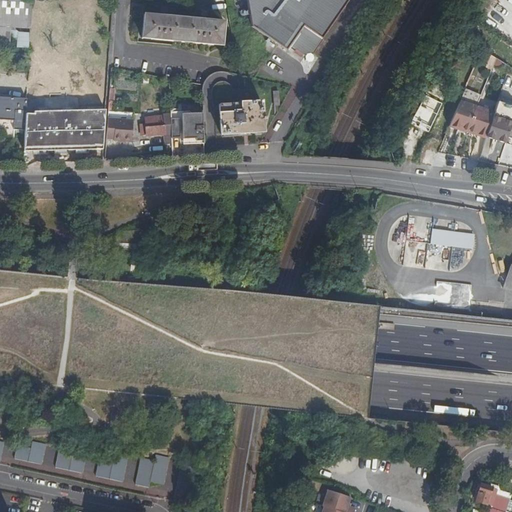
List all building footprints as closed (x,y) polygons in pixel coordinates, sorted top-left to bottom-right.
[(0,0),(0,44),(1,45),(1,27),(17,27),(31,28),(32,3),(11,1),(0,0)] [(45,12),(58,13),(58,0),(32,0),(32,3),(31,28),(31,33),(30,48),(28,79),(41,80),(45,12)] [(56,62),(89,64),(93,0),(78,0),(75,50),(57,49),(56,62)] [(246,0),(251,26),(286,50),(290,45),(304,54),(305,58),(308,62),(312,61),(313,57),(312,53),(323,38),(322,38),(348,0),(246,0)] [(161,16),(145,15),(142,39),(185,43),(223,46),(225,22),(208,21),(208,20),(202,19),(201,20),(168,17),(168,16),(162,15),(161,16)] [(20,48),(30,48),(31,33),(20,33),(16,30),(17,27),(1,27),(1,45),(3,45),(4,38),(9,38),(10,30),(12,30),(16,33),(16,38),(20,42),(20,48)] [(483,66),(489,70),(496,59),(489,55),(483,66)] [(465,92),(450,126),(460,129),(461,126),(471,129),(478,108),(482,97),(465,92)] [(25,137),(24,154),(37,154),(40,93),(27,93),(27,100),(25,132),(25,137)] [(25,132),(27,100),(0,98),(0,120),(15,122),(14,131),(15,131),(25,132)] [(494,113),(487,137),(506,143),(507,138),(511,122),(511,106),(497,102),(494,113)] [(262,103),(219,106),(220,136),(263,133),(263,122),(265,122),(265,120),(263,120),(262,103)] [(477,135),(486,137),(487,137),(494,113),(478,108),(471,129),(478,131),(477,135)] [(164,116),(145,118),(147,136),(166,135),(164,116)] [(201,117),(190,117),(190,127),(193,127),(194,136),(202,136),(201,117)] [(133,122),(108,119),(106,139),(114,140),(114,142),(131,143),(133,122)] [(81,144),(82,123),(63,122),(62,142),(71,143),(81,144)] [(84,145),(103,146),(105,124),(97,123),(86,122),(85,122),(84,145)] [(423,244),(425,219),(408,217),(405,251),(410,252),(409,267),(417,267),(420,243),(423,244)] [(430,229),(429,244),(453,245),(453,247),(472,249),(473,232),(430,229)] [(511,292),(511,266),(511,267),(503,290),(511,292)] [(446,283),(445,302),(470,303),(471,284),(446,283)] [(14,459),(42,464),(46,444),(33,442),(31,448),(17,445),(14,459)] [(59,448),(55,468),(83,474),(87,454),(59,448)] [(99,457),(96,476),(123,482),(129,456),(116,453),(114,460),(99,457)] [(155,461),(141,457),(136,485),(150,487),(150,482),(164,485),(170,457),(156,455),(155,461)] [(197,464),(183,461),(175,501),(189,503),(197,464)] [(486,505),(483,511),(506,511),(510,499),(495,495),(497,490),(481,485),(476,502),(486,505)] [(510,499),(511,495),(497,490),(495,495),(510,499)] [(350,511),(352,508),(344,506),(346,497),(324,491),(319,507),(320,507),(319,511),(350,511)]
